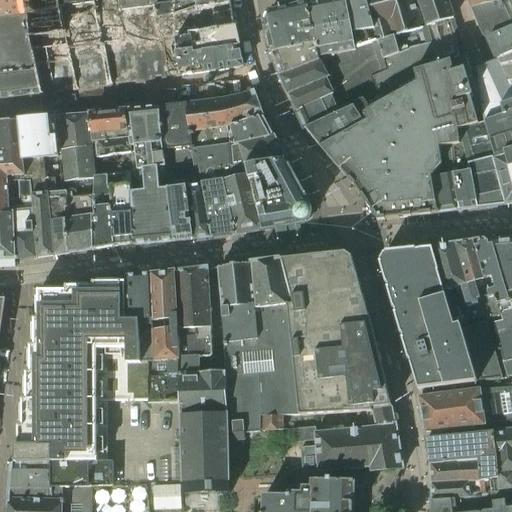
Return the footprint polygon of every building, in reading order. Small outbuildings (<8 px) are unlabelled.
[(0,0),(0,20),(26,17),(23,0),(0,0)] [(119,0),(120,11),(155,6),(194,0),(119,0)] [(194,0),(155,6),(157,19),(173,16),(196,9),(231,4),(230,0),(194,0)] [(337,75),(353,105),(378,93),(371,78),(386,71),(382,59),(382,57),(377,41),(376,41),(370,43),(370,44),(355,49),(346,0),(332,0),(309,5),(318,45),(321,59),(316,61),(325,70),(335,64),(337,75)] [(375,30),(366,0),(346,0),(355,49),(370,44),(370,43),(367,31),(373,30),(375,30)] [(399,52),(394,38),(425,28),(414,0),(366,0),(375,30),(373,30),(376,41),(377,41),(382,57),(399,52)] [(416,0),(425,25),(453,17),(447,0),(416,0)] [(468,0),(472,9),(500,2),(498,0),(468,0)] [(511,52),(511,0),(500,2),(511,28),(485,39),(495,60),(511,52)] [(472,9),(485,39),(511,28),(500,2),(472,9)] [(270,14),(265,21),(269,34),(268,34),(273,55),(318,45),(309,5),(270,14)] [(427,27),(431,43),(437,65),(466,56),(453,17),(425,25),(426,27),(427,27)] [(175,40),(177,53),(194,50),(194,54),(207,51),(240,47),(235,27),(199,33),(190,34),(190,38),(175,40)] [(399,52),(382,57),(382,59),(386,71),(371,78),(378,93),(353,105),(354,107),(306,130),(305,130),(319,148),(363,123),(360,117),(418,83),(414,71),(437,65),(431,43),(409,49),(399,53),(399,52)] [(280,78),(316,61),(321,59),(318,45),(273,55),(280,78)] [(181,77),(243,68),(240,47),(207,51),(194,54),(194,50),(177,53),(181,77)] [(511,52),(495,60),(511,96),(511,52)] [(440,149),(451,147),(466,145),(463,130),(479,125),(475,111),(471,98),(473,97),(468,80),(473,79),(466,56),(437,65),(414,71),(418,83),(360,117),(363,123),(319,148),(320,148),(341,171),(349,181),(348,181),(350,183),(354,187),(361,196),(360,197),(366,205),(367,206),(372,212),(371,213),(378,222),(386,221),(385,220),(397,219),(404,218),(404,219),(412,218),(412,217),(420,216),(420,218),(429,216),(432,216),(432,215),(438,214),(432,178),(442,165),(441,159),(440,149)] [(316,61),(280,78),(289,96),(317,84),(327,79),(337,75),(335,64),(325,70),(316,61)] [(353,105),(337,75),(327,79),(317,84),(325,99),(297,112),(306,130),(354,107),(353,105)] [(317,84),(289,96),(297,112),(325,99),(317,84)] [(164,144),(166,173),(191,170),(195,170),(192,150),(229,145),(227,129),(231,128),(231,127),(263,117),(255,93),(240,97),(226,101),(217,102),(160,108),(164,144)] [(511,101),(501,106),(501,107),(497,109),(499,116),(503,114),(504,116),(484,123),(506,206),(511,205),(511,101)] [(164,144),(160,108),(130,111),(135,147),(164,144)] [(135,147),(130,111),(127,112),(130,140),(133,155),(134,155),(136,173),(137,178),(142,183),(145,183),(146,192),(133,194),(134,214),(135,246),(174,243),(168,190),(166,173),(164,144),(135,147)] [(96,144),(130,140),(127,112),(90,115),(92,144),(96,144)] [(93,148),(95,161),(98,160),(96,144),(92,144),(90,115),(86,116),(89,148),(93,148)] [(63,151),(89,148),(86,116),(60,118),(63,151)] [(227,129),(229,145),(229,148),(274,138),(263,117),(231,127),(231,128),(227,129)] [(49,159),(51,180),(61,179),(60,171),(65,171),(63,151),(60,118),(21,122),(23,158),(24,162),(49,159)] [(0,159),(23,158),(21,122),(0,123),(0,159)] [(506,206),(484,123),(479,125),(463,130),(466,145),(478,209),(506,206)] [(250,234),(263,232),(246,166),(286,160),(274,138),(229,148),(231,165),(221,166),(236,235),(250,234)] [(133,155),(130,140),(96,144),(98,160),(133,155)] [(199,169),(212,239),(236,235),(221,166),(231,165),(229,148),(229,145),(192,150),(195,170),(199,169)] [(478,209),(466,145),(451,147),(453,175),(459,212),(478,209)] [(438,214),(459,212),(453,175),(451,147),(440,149),(441,159),(446,159),(447,176),(432,178),(438,214)] [(63,151),(65,171),(66,178),(67,184),(95,180),(95,178),(96,178),(95,161),(93,148),(89,148),(63,151)] [(0,260),(17,260),(15,213),(11,213),(9,183),(19,183),(20,203),(26,202),(24,162),(23,158),(0,159),(0,260)] [(38,259),(55,257),(50,200),(51,200),(49,180),(51,180),(49,159),(24,162),(26,202),(33,202),(33,211),(38,259)] [(313,210),(286,160),(246,166),(263,232),(306,224),(305,219),(308,213),(313,210)] [(191,170),(166,173),(168,190),(174,243),(194,241),(212,239),(199,169),(195,170),(191,170)] [(50,200),(55,257),(69,255),(68,234),(67,229),(69,229),(68,193),(67,184),(66,178),(65,171),(60,171),(61,179),(51,180),(49,180),(51,200),(50,200)] [(111,197),(113,207),(115,247),(135,246),(134,214),(133,194),(132,184),(132,173),(111,174),(111,176),(109,177),(111,197)] [(93,218),(93,251),(115,247),(113,207),(105,208),(105,198),(111,197),(109,177),(96,178),(95,178),(95,180),(94,196),(94,209),(95,218),(93,218)] [(68,234),(69,255),(93,251),(93,218),(95,218),(94,209),(94,196),(95,180),(67,184),(68,193),(69,229),(67,229),(68,234)] [(15,213),(17,260),(38,259),(33,211),(15,213)] [(496,357),(503,380),(508,379),(502,362),(511,359),(511,239),(492,241),(510,302),(511,310),(504,312),(501,315),(503,322),(493,324),(499,345),(501,356),(496,357)] [(475,243),(486,281),(493,279),(496,290),(489,292),(488,293),(489,296),(490,300),(495,298),(498,306),(510,302),(492,241),(475,243)] [(479,295),(488,293),(489,292),(486,281),(475,243),(456,246),(468,287),(476,284),(479,295)] [(501,315),(498,306),(495,298),(490,300),(489,296),(480,299),(479,295),(476,284),(468,287),(456,246),(433,249),(455,327),(461,325),(485,317),(487,321),(492,319),(493,324),(503,322),(501,315)] [(455,327),(433,249),(420,250),(420,251),(416,251),(416,250),(400,251),(386,253),(386,254),(384,254),(380,261),(381,263),(380,263),(386,285),(388,285),(389,288),(387,289),(394,311),(395,310),(396,313),(394,314),(401,336),(403,335),(403,339),(402,339),(408,361),(410,361),(411,364),(418,391),(445,387),(478,383),(503,380),(496,357),(486,322),(462,329),(461,325),(455,327)] [(300,417),(306,417),(357,414),(373,413),(373,410),(392,407),(390,403),(387,388),(373,331),(352,258),(349,256),(346,254),(282,261),(294,306),(288,307),(291,367),(296,389),(299,389),(300,417)] [(282,261),(252,265),(257,311),(262,383),(262,409),(262,417),(284,417),(300,417),(299,389),(296,389),(291,367),(288,307),(294,306),(282,261)] [(252,264),(219,268),(223,309),(222,309),(226,347),(226,372),(227,386),(230,385),(233,443),(242,442),(242,445),(252,444),(252,441),(255,441),(255,435),(263,434),(263,433),(262,417),(262,409),(262,383),(257,311),(252,265),(252,264)] [(208,269),(176,273),(180,348),(212,345),(211,330),(208,269)] [(180,404),(180,348),(176,273),(151,276),(155,363),(148,363),(148,402),(149,402),(148,405),(176,404),(180,404)] [(140,364),(148,363),(155,363),(151,276),(127,279),(127,284),(126,284),(127,323),(140,322),(140,364)] [(97,463),(97,447),(96,402),(148,402),(148,363),(140,364),(140,322),(127,323),(126,284),(122,284),(122,283),(120,283),(120,284),(95,284),(95,283),(93,283),(93,288),(68,288),(68,287),(66,287),(66,292),(39,292),(39,320),(34,320),(34,321),(35,321),(35,347),(30,347),(30,348),(31,348),(31,374),(26,374),(26,375),(27,375),(27,400),(22,401),(22,402),(23,402),(23,427),(18,427),(18,429),(19,429),(19,447),(16,447),(16,464),(97,463)] [(182,418),(183,482),(184,484),(230,482),(228,415),(227,386),(226,372),(200,374),(200,358),(210,358),(213,356),(212,345),(180,348),(180,404),(180,418),(182,418)] [(511,359),(502,362),(508,379),(509,383),(509,388),(511,387),(511,359)] [(480,391),(420,399),(423,416),(426,433),(485,426),(511,422),(511,387),(509,388),(499,389),(480,391)] [(316,433),(315,428),(291,430),(293,444),(315,442),(316,447),(301,449),(303,475),(318,474),(370,469),(371,474),(404,471),(399,445),(398,440),(396,424),(392,407),(373,410),(373,413),(357,414),(360,428),(345,430),(345,427),(330,429),(330,432),(316,433)] [(284,417),(262,417),(263,433),(284,431),(284,417)] [(511,430),(494,433),(497,452),(499,479),(498,479),(499,492),(511,490),(511,430)] [(499,494),(499,492),(498,479),(499,479),(497,452),(494,433),(494,432),(427,439),(429,453),(432,466),(471,461),(471,464),(473,465),(479,466),(479,483),(487,481),(490,495),(499,494)] [(432,466),(433,485),(470,483),(470,489),(480,490),(481,497),(490,495),(487,481),(479,483),(479,466),(473,465),(471,464),(471,461),(432,466)] [(92,488),(113,487),(113,462),(106,463),(97,463),(16,464),(13,464),(10,499),(66,501),(66,489),(92,488)] [(354,511),(355,483),(332,481),(332,480),(328,480),(328,482),(312,481),(311,489),(291,488),(290,497),(264,496),(263,511),(354,511)] [(471,499),(481,497),(480,490),(470,489),(470,483),(433,485),(432,501),(471,499)] [(153,486),(154,511),(181,510),(180,485),(153,486)] [(66,501),(10,499),(8,511),(91,511),(92,488),(66,489),(66,501)] [(511,511),(511,490),(499,492),(499,494),(490,495),(481,497),(471,499),(432,501),(431,511),(511,511)]
